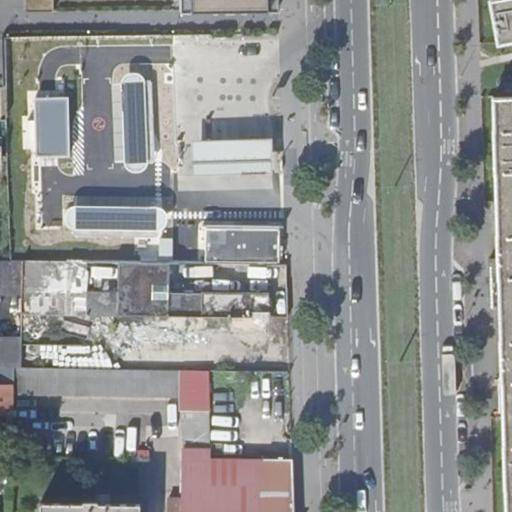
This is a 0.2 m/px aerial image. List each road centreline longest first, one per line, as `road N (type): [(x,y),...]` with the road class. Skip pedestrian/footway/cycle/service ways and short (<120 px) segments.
road 1 (primary): [(443,511),(430,0)]
road 2 (primary): [(352,0),(358,511)]
road 3 (unknown): [(230,93),(167,90),(156,119),(154,219)]
